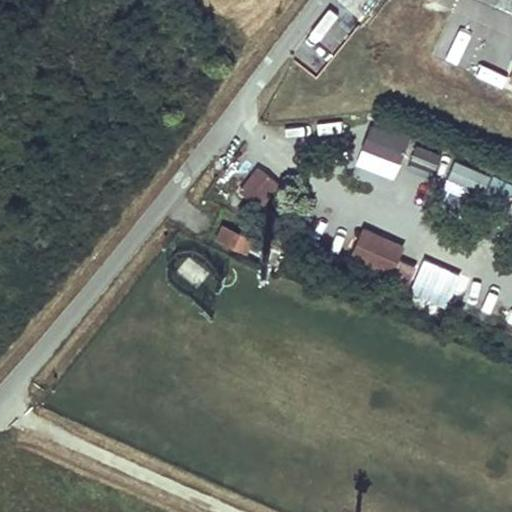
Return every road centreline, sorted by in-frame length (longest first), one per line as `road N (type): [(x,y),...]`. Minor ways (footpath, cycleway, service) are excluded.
road 1 (unclassified): [(0,397),(321,0)]
road 2 (track): [(0,407),(232,511)]
